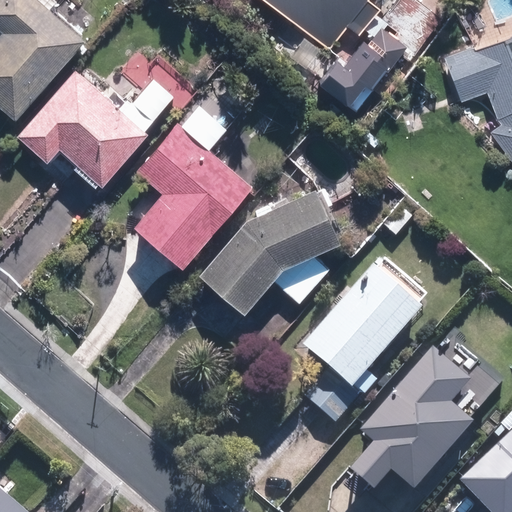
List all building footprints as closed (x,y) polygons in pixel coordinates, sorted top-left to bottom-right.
[(0,0),(0,116),(7,123),(77,46),(26,0),(0,0)] [(374,30),(378,32),(384,24),(358,7),(363,0),(253,0),(331,48),(346,24),(368,39),(374,30)] [(374,30),(368,39),(343,75),(319,58),(301,84),(341,111),(356,89),(361,93),(376,72),(381,76),(401,48),(378,32),(374,30)] [(511,35),(465,56),(491,113),(497,124),(487,134),(511,169),(511,168),(511,35)] [(136,134),(171,96),(151,77),(115,114),(70,72),(11,135),(42,164),(52,153),(92,190),(141,138),(136,134)] [(194,108),(176,129),(171,125),(130,172),(156,195),(124,231),(173,273),(245,189),(202,152),(220,131),(194,108)] [(234,318),(268,282),(292,304),(324,269),(311,257),(331,247),(306,191),(244,221),(231,234),(191,277),(234,318)] [(415,208),(401,197),(379,223),(393,235),(415,208)] [(373,381),(363,372),(415,313),(410,308),(425,292),(382,253),(296,349),(319,370),(297,395),(333,427),(361,396),(373,381)] [(403,499),(466,427),(463,425),(484,401),(427,351),(351,436),(364,448),(340,476),(365,498),(381,480),(403,499)] [(511,511),(511,424),(447,486),(471,511),(511,511)] [(0,511),(18,511),(0,495),(0,511)]
